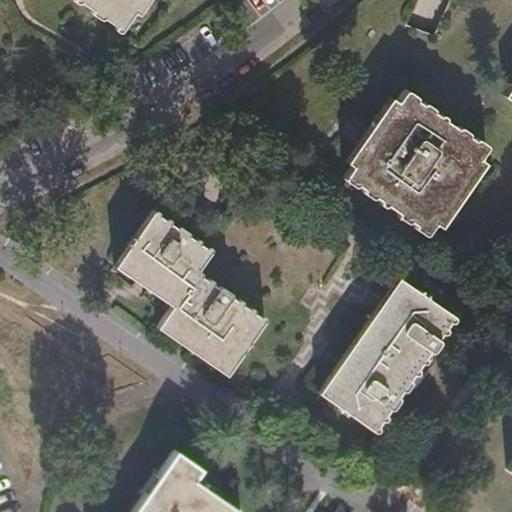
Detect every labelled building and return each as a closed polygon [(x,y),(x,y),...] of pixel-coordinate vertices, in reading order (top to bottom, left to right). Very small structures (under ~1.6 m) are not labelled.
[(74,0),(75,1),(75,3),(76,4),(77,4),(79,4),(81,2),(90,9),(91,12),(92,16),(96,19),(100,21),(102,21),(106,20),(115,27),(117,30),(117,31),(118,33),(119,33),(122,32),(143,0),(74,0)] [(417,95),(406,90),(347,179),(355,185),(361,185),(364,187),(364,192),(374,198),(377,196),(381,198),(380,204),(383,205),(387,204),(400,211),(400,217),(408,222),(411,220),(416,223),(418,229),(428,236),(489,145),(477,138),(476,139),(470,135),(470,133),(461,126),(459,127),(447,120),(447,116),(444,114),(441,116),(435,112),(435,108),(426,101),(422,102),(419,100),(417,95)] [(121,260),(141,275),(202,273),(204,273),(200,266),(213,247),(211,245),(202,243),(201,240),(201,238),(198,237),(197,236),(195,237),(193,237),(191,235),(190,232),(189,229),(169,215),(164,216),(161,214),(161,210),(160,209),(158,209),(155,209),(121,260)] [(202,273),(141,275),(176,299),(162,321),(231,369),(267,319),(268,317),(265,313),(262,313),(260,315),(256,313),(256,308),(255,307),(254,306),(251,305),(248,307),(244,304),(244,301),(241,298),(240,298),(236,298),(234,297),(234,296),(235,293),(234,292),(226,285),(223,284),(218,286),(215,283),(215,278),(213,276),(210,275),(209,276),(207,277),(206,277),(204,273),(202,273)] [(325,396),(377,432),(378,431),(379,428),(379,424),(381,420),(385,420),(386,420),(388,418),(388,415),(387,412),(390,409),(393,409),(395,407),(397,403),(400,398),(401,396),(399,394),(402,391),(405,390),(407,389),(412,382),(412,380),(411,377),(414,374),(417,374),(419,373),(419,372),(419,368),(419,366),(422,362),(424,362),(426,362),(428,359),(428,358),(428,356),(427,354),(428,352),(432,352),(433,351),(437,345),(440,341),(440,337),(440,335),(441,333),(443,332),(447,331),(448,329),(448,327),(448,325),(450,321),(453,320),(454,319),(455,318),(455,316),(454,315),(403,281),(325,396)] [(201,468),(176,452),(134,511),(236,511),(238,510),(193,479),(201,468)]
